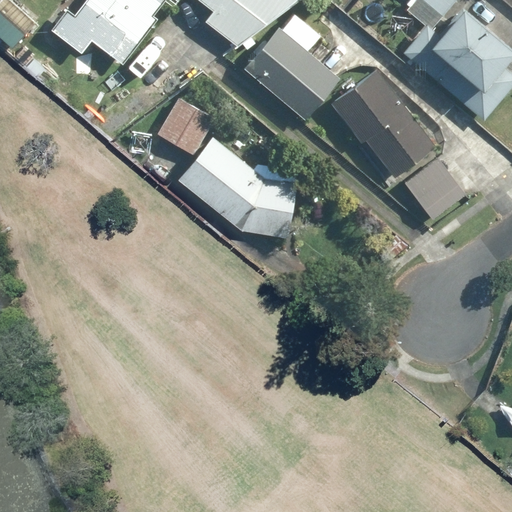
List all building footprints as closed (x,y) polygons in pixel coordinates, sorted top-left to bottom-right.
[(83,0),(72,15),(62,8),(45,30),(78,55),(88,42),(117,64),(161,4),(171,11),(178,0),(193,0),(210,12),(201,24),(233,48),(294,0),(83,0)] [(454,0),(411,0),(405,9),(429,30),(454,0)] [(509,53),(456,9),(434,35),(422,24),(397,53),(479,122),(494,104),(477,91),(509,53)] [(304,120),(336,77),(299,49),(312,32),(291,16),(278,33),(272,28),(240,72),(304,120)] [(48,64),(15,35),(4,48),(36,77),(48,64)] [(372,69),(328,104),(359,145),(362,142),(391,179),(433,146),(372,69)] [(211,117),(175,98),(154,137),(190,156),(211,117)] [(293,170),(247,165),(209,137),(175,178),(240,232),(285,237),(293,170)] [(464,195),(434,156),(400,183),(430,221),(464,195)]
